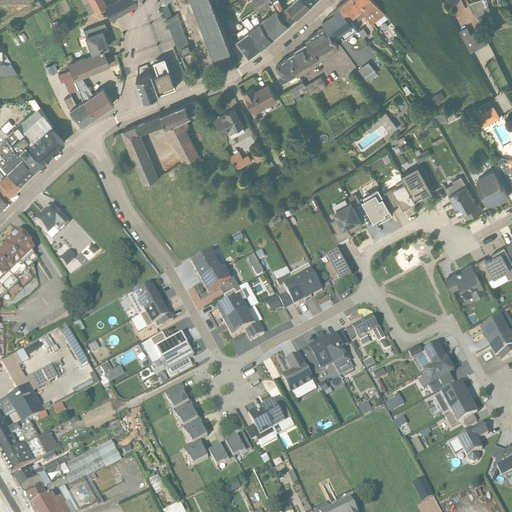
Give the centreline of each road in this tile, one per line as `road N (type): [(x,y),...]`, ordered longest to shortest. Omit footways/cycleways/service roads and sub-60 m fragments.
road 1 (residential): [(87,136),(218,359)]
road 2 (residential): [(330,0),(240,73),(131,114)]
road 3 (residential): [(372,291),(363,264),(389,239),(433,217),(454,251),(511,220)]
road 4 (residential): [(511,391),(482,380),(451,322),(402,343),(372,291)]
road 5 (residential): [(218,359),(229,367),(372,291)]
road 6 (unknown): [(9,208),(56,273),(31,330)]
road 7 (residential): [(131,114),(131,26),(151,0)]
